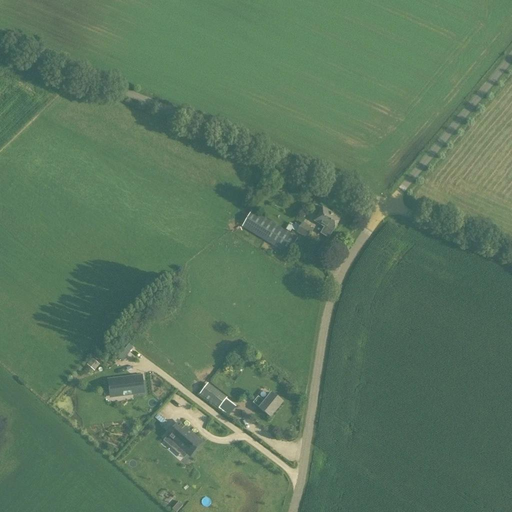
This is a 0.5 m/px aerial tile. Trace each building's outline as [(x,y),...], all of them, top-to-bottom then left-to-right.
[(328,239),(340,219),(322,208),(314,222),(324,228),(320,234),(328,239)] [(287,256),(297,239),(294,237),(252,211),(241,228),(287,256)] [(302,223),(296,234),(303,238),(307,240),(312,229),(302,223)] [(125,357),(118,352),(115,356),(122,361),(125,357)] [(86,365),(94,371),(98,365),(90,359),(86,365)] [(132,392),(132,395),(144,394),(141,376),(110,380),(111,394),(132,392)] [(227,398),(208,384),(199,395),(218,410),(227,398)] [(258,397),(252,404),(270,418),(282,403),(271,394),(264,402),(258,397)] [(155,421),(164,428),(176,414),(168,406),(155,421)] [(187,453),(188,454),(189,454),(199,443),(178,424),(168,436),(182,448),(180,450),(186,455),(187,453)] [(172,509),(175,511),(176,511),(182,505),(178,502),(172,509)]
